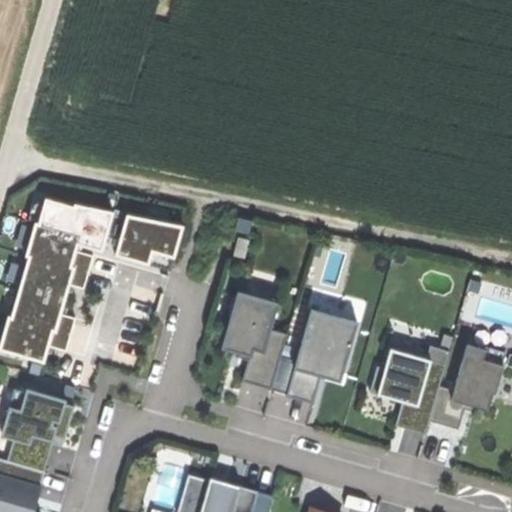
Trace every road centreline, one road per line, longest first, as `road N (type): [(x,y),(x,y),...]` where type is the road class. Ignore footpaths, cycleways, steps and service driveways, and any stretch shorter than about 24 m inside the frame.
road 1 (track): [(511,262),(5,161)]
road 2 (residential): [(476,504),(434,501),(149,426),(112,454),(96,511)]
road 3 (track): [(51,0),(0,181)]
